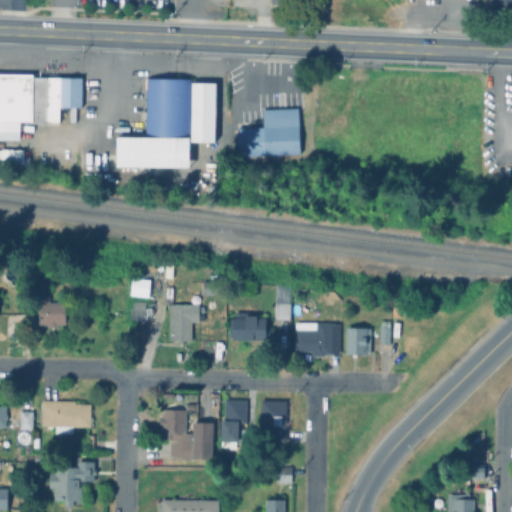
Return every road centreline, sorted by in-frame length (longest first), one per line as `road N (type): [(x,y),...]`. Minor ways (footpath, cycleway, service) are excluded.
road 1 (secondary): [(0,31),(511,54)]
road 2 (residential): [(393,384),(30,368)]
road 3 (secondary): [(356,506),(408,427),(511,332)]
road 4 (residential): [(121,511),(123,375)]
road 5 (residential): [(314,384),(312,511)]
road 6 (residential): [(501,511),(502,414),(511,392)]
